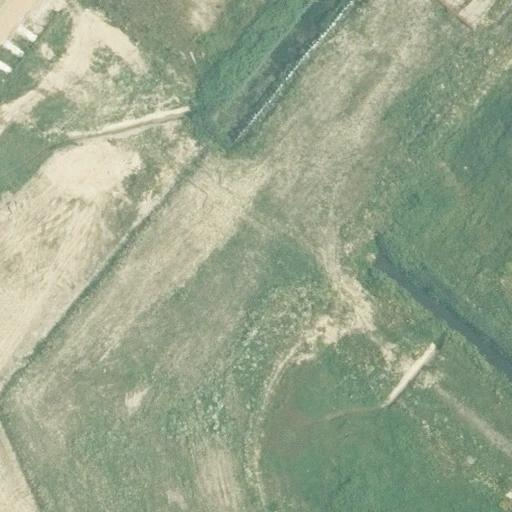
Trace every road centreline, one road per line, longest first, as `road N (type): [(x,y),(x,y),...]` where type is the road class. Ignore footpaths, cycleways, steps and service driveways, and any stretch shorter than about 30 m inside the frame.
road 1 (tertiary): [(275,269),(439,71),(484,0)]
road 2 (tertiary): [(443,0),(399,37),(232,233)]
road 3 (tertiary): [(232,233),(141,359),(129,446),(145,511)]
road 4 (tertiary): [(188,511),(179,452),(187,396),(203,357),(275,269)]
